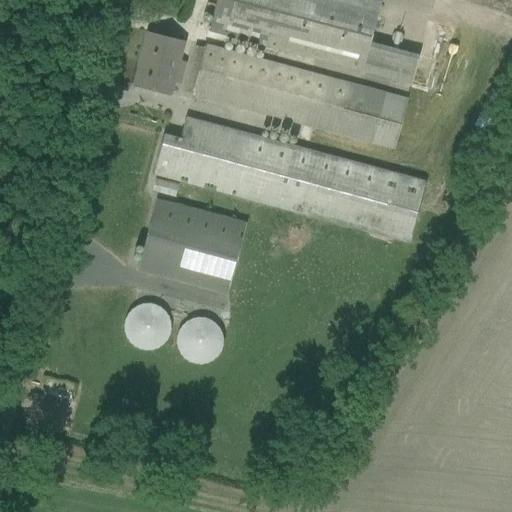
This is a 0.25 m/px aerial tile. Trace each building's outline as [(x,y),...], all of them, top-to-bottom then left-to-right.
[(218,0),(210,30),(413,85),(420,59),(371,45),(382,4),(366,0),(218,0)] [(185,45),(145,35),(132,86),(172,96),(185,45)] [(394,148),(407,99),(198,45),(185,94),(394,148)] [(411,244),(427,182),(188,119),(182,140),(167,136),(156,177),(411,244)] [(245,223),(155,199),(136,272),(226,296),(245,223)] [(109,310),(109,343),(134,343),(133,310),(109,310)] [(159,328),(167,363),(192,356),(183,322),(159,328)]
